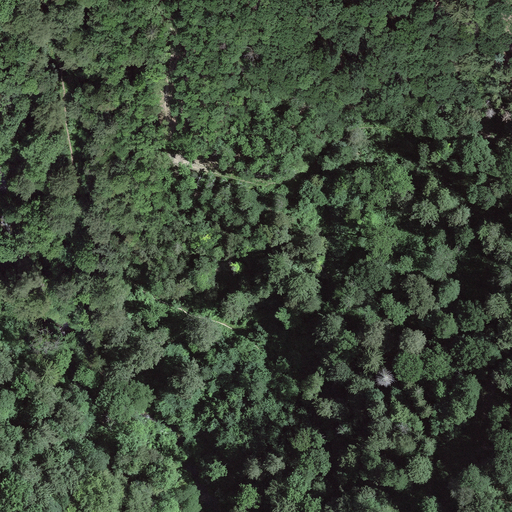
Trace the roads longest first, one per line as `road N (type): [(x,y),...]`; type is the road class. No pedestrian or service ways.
road 1 (track): [(328,511),(329,425),(295,376),(239,331),(138,288),(107,252),(74,170),(62,72),(40,0)]
road 2 (track): [(167,0),(175,46),(167,114),(187,163),(264,184),(291,183),(339,136),(371,125),(511,154)]
